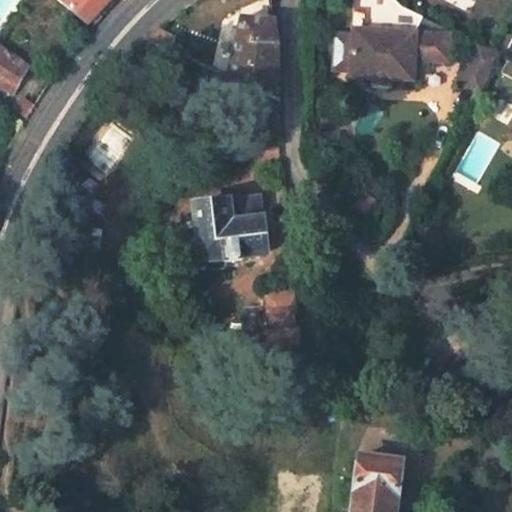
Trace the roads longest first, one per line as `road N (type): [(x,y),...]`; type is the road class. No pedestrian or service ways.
road 1 (residential): [(312,339),(293,171),(290,0)]
road 2 (primary): [(169,0),(71,97),(4,212),(0,237)]
